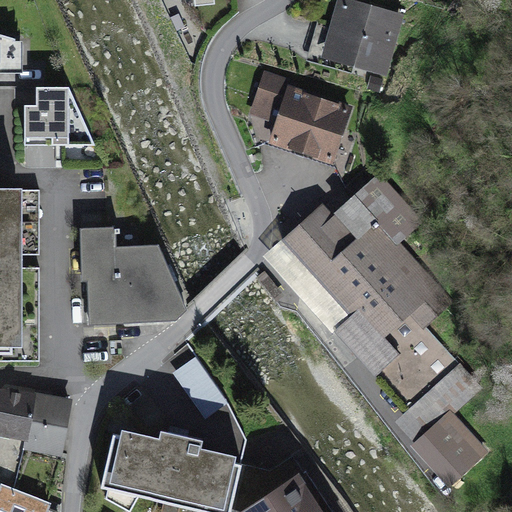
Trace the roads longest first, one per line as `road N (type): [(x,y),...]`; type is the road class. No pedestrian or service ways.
road 1 (residential): [(95,397),(187,323),(247,260),(262,222),(210,77),(228,35),(279,0)]
road 2 (residential): [(0,159),(20,177),(56,189),(63,214),(63,375)]
